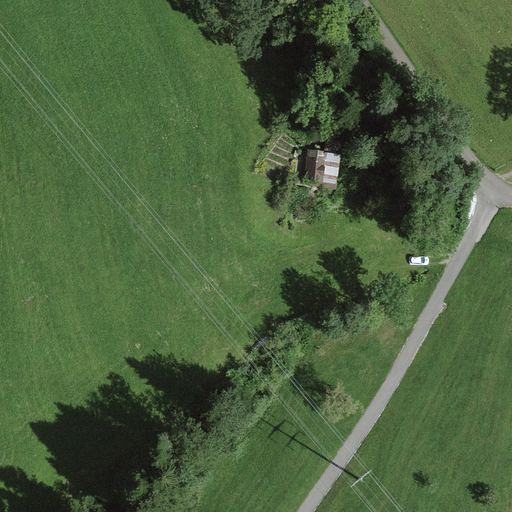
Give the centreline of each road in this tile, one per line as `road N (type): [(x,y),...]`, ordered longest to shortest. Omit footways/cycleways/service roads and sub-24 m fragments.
road 1 (track): [(309,511),(412,348),(496,190)]
road 2 (unclassified): [(360,0),(462,161),(511,194)]
